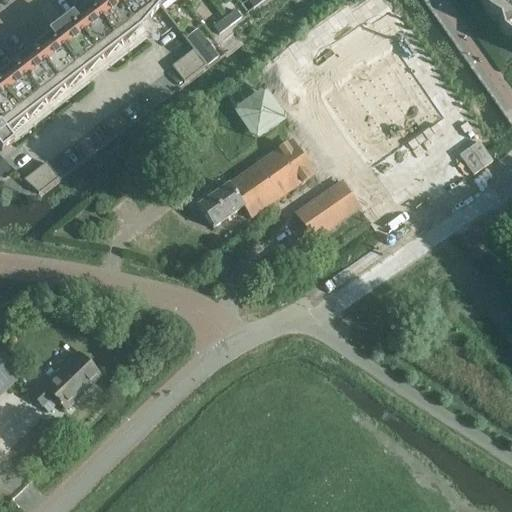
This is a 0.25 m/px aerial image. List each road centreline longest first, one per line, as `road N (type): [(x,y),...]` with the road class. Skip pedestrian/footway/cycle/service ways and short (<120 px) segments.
road 1 (unclassified): [(511,462),(368,368),(303,307)]
road 2 (unclassified): [(53,511),(230,344)]
